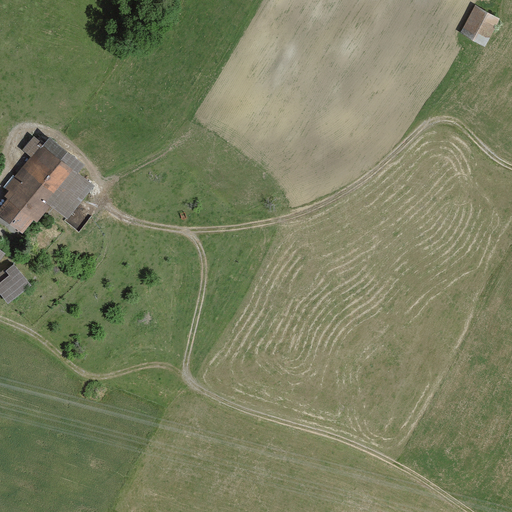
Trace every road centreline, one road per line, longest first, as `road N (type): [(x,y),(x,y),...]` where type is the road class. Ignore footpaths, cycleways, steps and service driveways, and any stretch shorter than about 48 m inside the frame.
road 1 (track): [(511,167),(441,122),(408,137),(356,185),(283,217),(190,232),(125,220),(79,153),(44,129),(17,131),(0,179)]
road 2 (track): [(0,317),(100,371),(160,364),(183,371),(200,391),(242,409),(419,472),(474,511)]
road 3 (track): [(190,232),(207,267),(183,371)]
